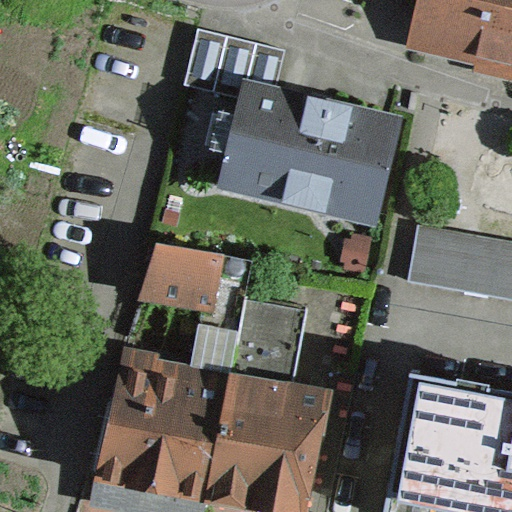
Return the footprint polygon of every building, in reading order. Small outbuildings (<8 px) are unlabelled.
[(511,0),(435,0),(426,39),(485,53),(482,66),(511,72),(511,0)] [(276,93),(286,49),(198,29),(186,84),(243,97),(245,86),(276,93)] [(243,97),(223,180),(376,217),(399,123),(276,93),(245,86),(243,97)] [(511,241),(418,224),(408,279),(511,297),(511,241)] [(159,244),(143,292),(209,303),(245,309),(252,261),(159,244)] [(232,374),(245,309),(209,303),(193,382),(229,389),(232,374)] [(208,496),(229,389),(193,382),(141,371),(144,360),(123,356),(97,484),(206,506),(208,496)] [(511,511),(511,391),(412,373),(385,511),(511,511)] [(232,374),(229,389),(208,496),(256,505),(259,511),(305,511),(329,392),(232,374)]
